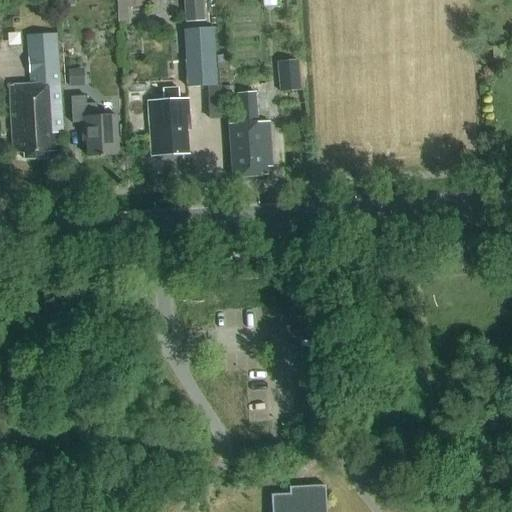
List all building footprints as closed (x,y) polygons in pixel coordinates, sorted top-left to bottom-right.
[(184,0),(185,11),(190,11),(190,23),(205,22),(204,0),(184,0)] [(214,28),(213,28),(183,30),(187,89),(207,88),(218,87),(214,28)] [(9,88),(11,118),(12,131),(13,154),(23,154),(24,161),(47,159),(46,153),(56,153),(55,134),(62,134),(56,35),(28,37),(31,85),(12,86),(12,88),(9,88)] [(502,48),(477,49),(478,63),(503,62),(502,48)] [(278,91),(302,90),(300,67),(276,69),(278,91)] [(84,70),(69,71),(70,87),(85,86),(84,70)] [(218,87),(207,88),(209,121),(223,120),(222,109),(221,88),(220,87),(218,87)] [(233,87),(221,88),(222,109),(232,108),(232,106),(234,106),(233,87)] [(162,90),(163,101),(148,102),(151,157),(189,155),(188,131),(190,131),(188,100),(179,100),(178,89),(162,90)] [(228,125),(231,178),(268,176),(267,168),(273,168),(270,122),(258,123),(256,93),(237,94),(239,124),(228,125)] [(86,123),(87,157),(119,156),(117,116),(98,117),(97,104),(86,105),(86,97),(71,97),(72,124),(86,123)] [(327,511),(326,486),(298,488),(299,494),(290,495),(272,496),(272,511),(327,511)]
